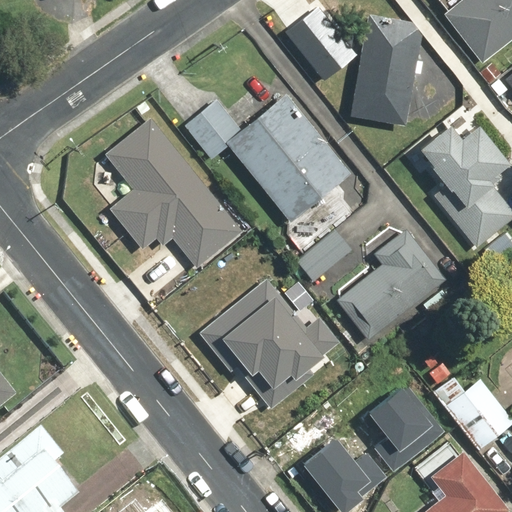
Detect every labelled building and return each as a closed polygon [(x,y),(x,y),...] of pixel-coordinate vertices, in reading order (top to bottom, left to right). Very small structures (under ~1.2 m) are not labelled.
[(511,0),(459,0),(442,13),(480,62),(511,36),(511,0)] [(315,6),(283,31),(322,79),(354,53),(315,6)] [(410,21),(366,14),(348,115),(404,125),(420,35),(410,21)] [(511,68),(502,76),(511,88),(511,68)] [(284,94),(239,130),(214,99),(183,125),(211,158),(226,145),(289,222),(349,173),(284,94)] [(240,230),(148,118),(103,154),(131,188),(107,208),(140,248),(154,237),(161,245),(171,237),(195,267),(240,230)] [(458,141),(443,122),(405,153),(421,173),(428,168),(440,183),(427,193),(470,247),(511,212),(511,208),(486,176),(507,160),(479,125),(458,141)] [(295,260),(311,280),(350,248),(334,229),(295,260)] [(335,299),(365,338),(443,279),(405,229),(372,254),(380,264),(335,299)] [(264,278),(197,333),(225,367),(232,361),(270,408),(312,374),(306,367),(339,340),(318,315),(304,326),(264,278)] [(297,282),(284,293),(298,310),(311,299),(297,282)] [(0,408),(15,397),(0,378),(0,408)] [(475,448),(511,419),(511,418),(481,378),(443,407),(475,448)] [(303,461),(337,504),(437,424),(404,382),(303,461)] [(0,511),(59,511),(58,510),(77,495),(51,465),(61,456),(38,429),(0,460),(0,511)] [(442,495),(420,511),(504,511),(508,510),(459,450),(427,476),(442,495)]
